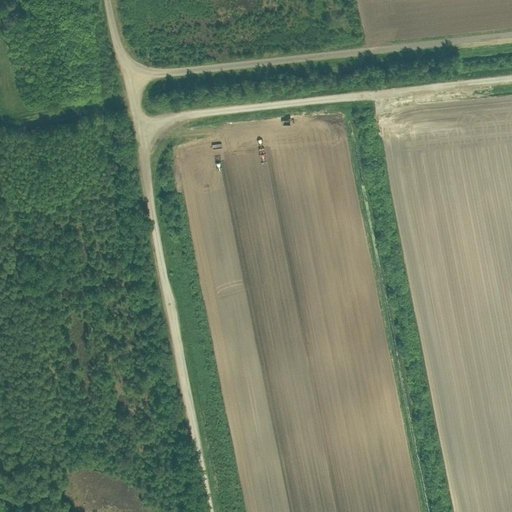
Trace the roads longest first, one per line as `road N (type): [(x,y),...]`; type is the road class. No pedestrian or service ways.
road 1 (track): [(205,511),(124,81),(128,63)]
road 2 (unclassified): [(511,31),(152,69),(128,63),(117,48),(106,0)]
road 3 (track): [(511,79),(185,112),(154,125),(138,155)]
